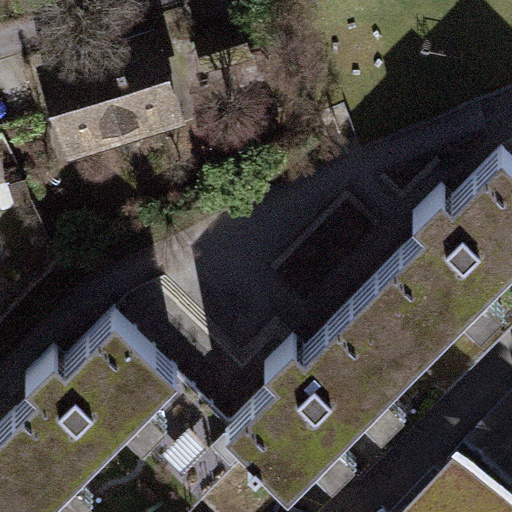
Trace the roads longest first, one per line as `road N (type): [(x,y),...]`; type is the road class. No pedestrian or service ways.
road 1 (unknown): [(511,346),(342,511)]
road 2 (residential): [(144,0),(0,43)]
